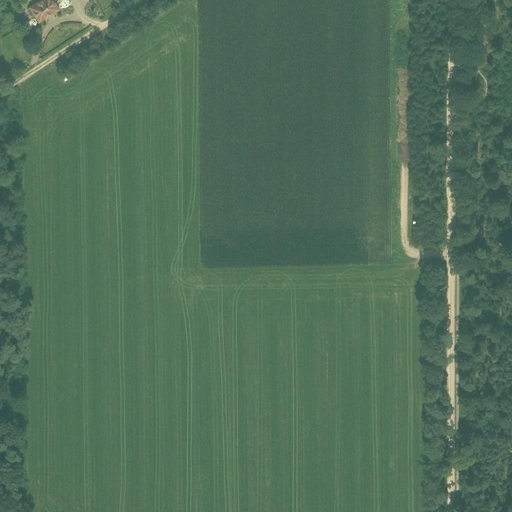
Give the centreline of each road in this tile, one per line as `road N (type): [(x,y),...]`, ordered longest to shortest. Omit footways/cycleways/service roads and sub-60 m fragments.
road 1 (track): [(448,0),(450,511)]
road 2 (track): [(0,94),(145,0)]
